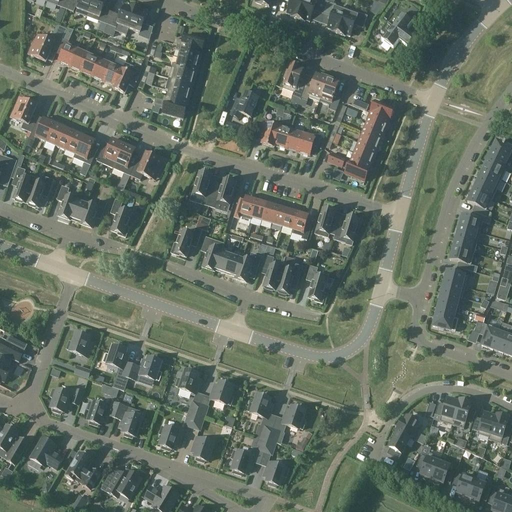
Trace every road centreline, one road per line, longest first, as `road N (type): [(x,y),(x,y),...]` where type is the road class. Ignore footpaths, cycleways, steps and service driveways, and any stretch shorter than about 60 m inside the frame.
road 1 (residential): [(399,212),(186,150),(0,69)]
road 2 (residential): [(432,99),(157,0)]
road 3 (residential): [(511,408),(464,389),(421,392),(395,413),(367,462),(463,511)]
road 4 (residential): [(422,298),(458,179),(490,118)]
road 5 (residential): [(382,288),(359,342),(335,355),(310,356),(235,331)]
road 6 (residential): [(30,397),(39,420),(181,472)]
road 7 (residential): [(235,331),(72,274)]
road 8 (residential): [(422,298),(418,341),(511,375)]
road 9 (residential): [(72,274),(30,397)]
